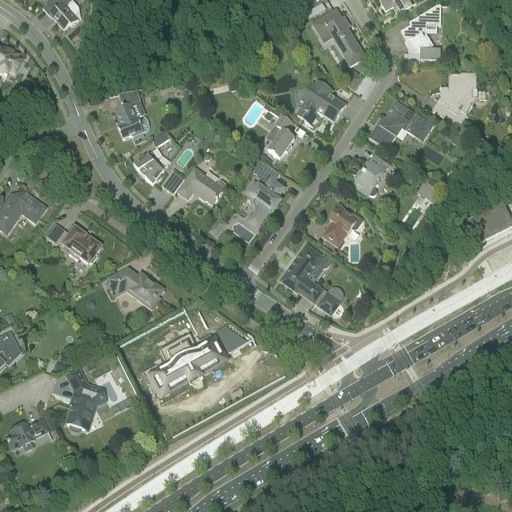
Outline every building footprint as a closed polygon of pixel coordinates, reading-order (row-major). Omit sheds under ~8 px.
[(54,0),(42,11),(49,19),(50,18),(63,33),(69,28),(71,30),(72,29),(78,23),(72,15),(67,10),(68,7),(72,4),(72,3),(72,2),(69,0),(54,0)] [(288,0),(296,11),(301,8),(305,5),(310,3),(313,0),(288,0)] [(383,0),(379,3),(385,15),(392,10),(397,17),(412,8),(407,0),(401,0),(399,2),(397,0),(383,0)] [(410,28),(400,34),(406,44),(404,45),(409,52),(410,51),(414,57),(420,57),(420,62),(430,63),(440,63),(440,52),(434,52),(426,37),(436,37),(436,28),(440,28),(440,8),(436,8),(417,20),(409,25),(410,28)] [(365,60),(347,30),(345,32),(339,23),(341,21),(336,12),(312,27),(321,42),(330,37),(350,70),(360,64),(359,63),(365,60)] [(0,77),(2,79),(3,76),(6,78),(8,73),(14,76),(16,73),(20,67),(19,66),(21,63),(16,60),(17,57),(6,52),(0,49),(0,77)] [(496,58),(491,61),(496,69),(501,66),(496,58)] [(342,86),(354,94),(363,81),(350,73),(342,86)] [(439,104),(432,114),(443,121),(443,119),(448,122),(447,123),(453,127),(453,126),(458,129),(460,125),(462,125),(467,118),(469,114),(472,110),(465,105),(466,103),(468,98),(469,94),(469,93),(476,92),(476,76),(470,76),(460,76),(460,78),(457,77),(452,77),(448,77),(448,91),(441,91),(441,92),(441,99),(440,99),(438,103),(439,104)] [(184,83),(174,87),(176,92),(182,94),(187,91),(184,83)] [(297,109),(292,117),(304,124),(312,130),(320,119),(321,120),(322,118),(324,116),(335,123),(346,107),(330,97),(333,93),(331,92),(324,88),(317,83),(314,87),(312,85),(308,92),(306,96),(300,104),(304,106),(300,111),(297,109)] [(465,105),(472,110),(477,101),(476,92),(469,93),(469,94),(468,98),(466,103),(465,105)] [(138,93),(118,97),(121,110),(115,113),(119,124),(121,124),(123,127),(117,130),(122,142),(131,139),(132,140),(144,135),(146,133),(148,131),(148,127),(147,124),(145,121),(142,120),(138,120),(136,121),(130,107),(133,105),(140,104),(138,93)] [(368,140),(377,146),(387,152),(395,139),(396,140),(401,132),(405,134),(405,133),(407,135),(422,145),(433,128),(416,116),(415,117),(397,105),(395,107),(394,106),(384,122),(381,121),(368,140)] [(273,110),(270,115),(278,120),(281,116),(273,110)] [(266,153),(271,156),(279,162),(294,141),(287,136),(293,127),(281,119),(274,128),(282,134),(273,146),(271,144),(266,153)] [(401,132),(396,140),(402,143),(407,135),(405,133),(405,134),(401,132)] [(456,132),(454,135),(461,140),(463,136),(456,132)] [(155,143),(152,144),(156,150),(171,141),(167,135),(166,133),(154,141),(155,143)] [(211,133),(203,144),(209,148),(216,136),(211,133)] [(454,137),(451,141),(459,146),(461,142),(454,137)] [(162,176),(164,173),(170,165),(162,159),(157,151),(133,166),(138,175),(145,182),(153,188),(155,185),(156,185),(157,184),(158,184),(159,183),(161,180),(161,179),(162,176)] [(361,193),(368,198),(369,198),(370,198),(371,199),(372,199),(372,198),(373,198),(374,198),(374,197),(375,196),(375,195),(375,194),(375,193),(375,192),(374,191),(373,190),(387,169),(373,160),(363,174),(363,175),(360,173),(354,182),(357,184),(354,188),(361,193)] [(279,177),(271,171),(259,164),(251,175),(265,184),(269,178),(275,182),(279,177)] [(219,184),(216,187),(194,171),(177,195),(187,202),(194,193),(200,197),(198,199),(205,204),(206,203),(212,208),(226,189),(226,187),(221,183),(219,184)] [(173,175),(162,190),(173,198),(184,183),(173,175)] [(283,191),(275,186),(271,182),(263,192),(257,187),(250,196),(256,200),(253,205),(255,213),(256,214),(251,221),(258,226),(270,210),(274,213),(280,204),(276,202),(283,191)] [(423,186),(420,191),(422,193),(421,195),(431,202),(433,200),(435,201),(438,196),(423,186)] [(422,193),(420,191),(417,196),(432,206),(435,201),(433,200),(431,202),(421,195),(422,193)] [(32,201),(24,195),(23,194),(10,196),(0,210),(0,233),(1,234),(7,226),(11,229),(20,216),(34,226),(45,210),(35,203),(34,204),(31,202),(32,201)] [(415,203),(403,223),(414,230),(426,209),(415,203)] [(477,248),(490,241),(511,230),(511,228),(501,207),(466,225),(477,248)] [(321,239),(330,245),(337,250),(347,236),(351,231),(353,233),(356,232),(361,224),(361,222),(355,217),(352,218),(340,209),(329,224),(333,226),(331,230),(329,229),(321,239)] [(219,222),(210,234),(216,239),(221,232),(219,230),(223,225),(219,222)] [(64,236),(65,234),(55,226),(45,239),(56,247),(57,245),(70,254),(68,256),(77,263),(79,261),(88,267),(90,263),(92,265),(97,258),(95,257),(100,250),(89,242),(88,243),(84,239),(84,238),(73,230),(67,238),(64,236)] [(323,260),(314,253),(306,247),(295,263),(296,264),(292,270),(290,269),(279,284),(296,296),(298,294),(303,298),(302,298),(314,307),(315,305),(318,307),(317,309),(330,319),(340,305),(341,303),(342,301),(342,300),(342,299),(342,298),(342,297),(341,296),(341,295),(340,294),(339,293),(338,292),(337,292),(336,291),(335,291),(334,291),(333,291),(332,292),(331,292),(330,293),(329,293),(328,294),(327,296),(307,281),(316,269),(318,271),(319,271),(320,272),(321,272),(323,272),(324,271),(325,271),(326,271),(326,270),(327,269),(328,268),(328,267),(328,266),(329,265),(329,264),(328,263),(328,261),(327,261),(327,260),(326,259),(324,258),(323,260)] [(338,253),(335,257),(343,263),(346,259),(338,253)] [(28,257),(23,263),(28,266),(32,260),(28,257)] [(119,276),(108,282),(111,288),(109,289),(115,300),(126,294),(140,304),(151,313),(154,309),(160,301),(158,300),(163,292),(154,286),(153,288),(148,284),(149,282),(140,276),(138,279),(127,272),(119,276)] [(369,294),(362,303),(367,307),(371,310),(380,297),(372,291),(369,294)] [(10,316),(2,320),(6,328),(14,323),(10,316)] [(341,320),(337,326),(345,330),(348,325),(341,320)] [(225,328),(215,334),(227,356),(247,345),(225,328)] [(0,371),(19,352),(10,335),(0,339),(0,371)] [(164,362),(149,370),(152,376),(150,377),(162,398),(189,384),(190,385),(200,379),(199,378),(226,363),(214,341),(213,342),(210,337),(194,345),(189,336),(172,345),(159,352),(164,362)] [(61,362),(60,365),(62,370),(69,366),(66,359),(61,362)] [(89,364),(81,368),(85,375),(93,371),(89,364)] [(72,409),(66,427),(69,428),(69,430),(69,432),(70,434),(72,435),(74,436),(76,436),(78,435),(80,433),(81,431),(85,433),(94,404),(100,406),(102,397),(99,391),(86,388),(79,373),(75,375),(72,377),(66,380),(72,390),(74,394),(72,400),(74,401),(72,409)] [(12,437),(5,441),(7,444),(6,444),(7,445),(10,450),(10,451),(17,447),(17,448),(18,450),(22,449),(24,452),(26,453),(31,451),(32,448),(30,444),(34,443),(33,442),(48,434),(46,431),(42,422),(27,430),(25,425),(22,427),(23,428),(19,430),(18,429),(10,433),(12,437)] [(391,434),(389,435),(388,436),(391,441),(396,438),(393,433),(391,434)]
